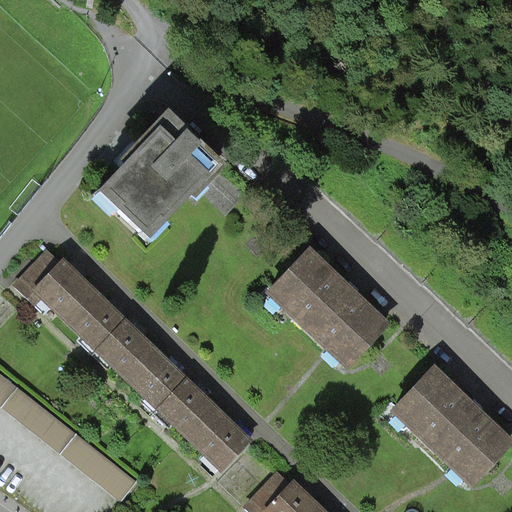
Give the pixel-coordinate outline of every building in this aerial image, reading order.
[(159,123),(91,198),(144,247),(212,172),(159,123)] [(310,254),(264,302),(342,374),(387,325),(310,254)] [(44,258),(15,291),(82,350),(111,317),(44,258)] [(121,326),(92,359),(148,408),(177,376),(121,326)] [(430,373),(386,421),(464,492),(508,443),(430,373)] [(0,379),(0,411),(121,509),(137,490),(0,379)] [(183,385),(154,418),(221,478),(251,445),(183,385)] [(314,511),(285,486),(261,511),(314,511)]
